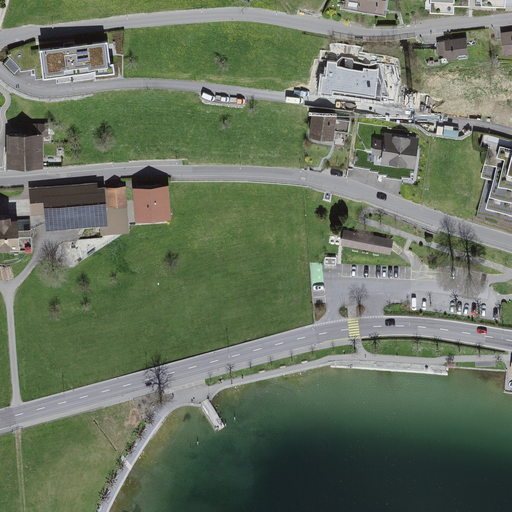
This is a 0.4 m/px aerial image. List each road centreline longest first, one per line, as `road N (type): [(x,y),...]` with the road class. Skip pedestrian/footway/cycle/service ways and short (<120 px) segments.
road 1 (secondary): [(0,420),(354,327),(421,326),(511,341)]
road 2 (residential): [(511,244),(320,177),(195,170),(0,181)]
road 3 (residential): [(0,43),(222,17),(408,36),(511,22)]
road 4 (track): [(17,415),(9,287),(38,256),(42,232)]
